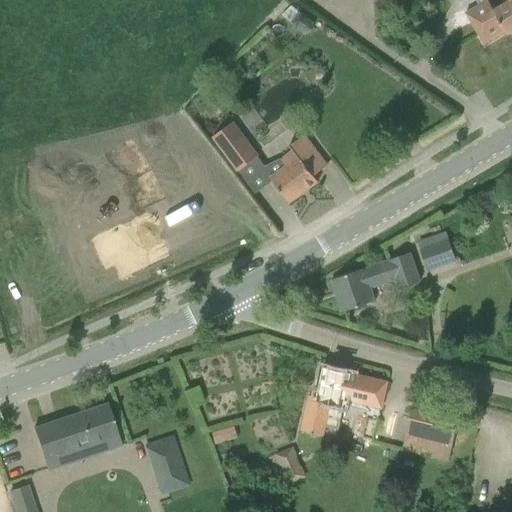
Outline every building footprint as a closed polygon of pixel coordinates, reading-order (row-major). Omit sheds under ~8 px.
[(511,0),(507,0),(509,3),(493,12),(488,2),(466,15),(483,45),(505,32),(507,36),(511,33),(511,34),(511,0)] [(213,138),(238,172),(257,157),(232,123),(213,138)] [(206,197),(191,170),(198,166),(201,171),(216,160),(196,134),(191,127),(173,137),(177,144),(162,152),(171,168),(156,176),(176,213),(206,197)] [(327,167),(315,151),(304,136),(290,147),(292,150),(281,159),(287,166),(270,179),(289,203),(317,182),(313,177),(327,167)] [(145,220),(95,243),(105,264),(115,260),(122,275),(162,256),(145,220)] [(447,240),(440,243),(447,264),(455,261),(447,240)] [(331,281),(342,313),(375,302),(370,289),(395,280),(398,289),(419,282),(410,254),(331,281)] [(381,409),(387,383),(323,368),(315,400),(309,399),(310,397),(309,396),(302,431),(308,433),(310,435),(312,436),(314,436),(317,435),(323,436),(330,406),(344,409),(346,401),(381,409)] [(196,385),(183,390),(190,407),(202,402),(196,385)] [(448,461),(456,432),(460,413),(414,401),(409,421),(401,450),(448,461)] [(107,404),(33,429),(39,448),(47,471),(69,464),(67,459),(97,449),(99,454),(121,446),(113,423),(107,404)] [(232,428),(211,434),(213,444),(234,439),(232,428)] [(171,438),(146,447),(161,494),(187,485),(171,438)] [(306,478),(293,447),(274,455),(287,486),(306,478)] [(29,511),(34,510),(26,487),(9,492),(15,511),(29,511)]
